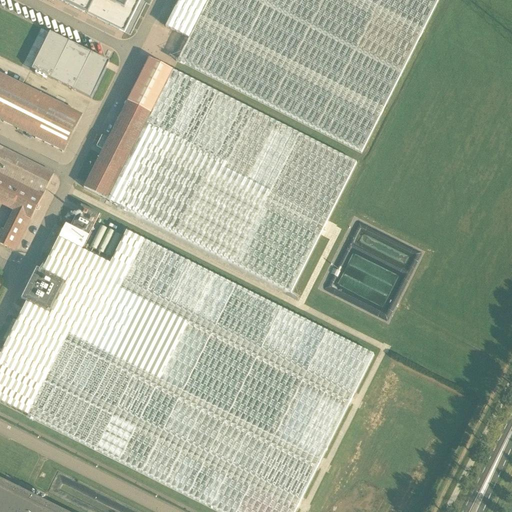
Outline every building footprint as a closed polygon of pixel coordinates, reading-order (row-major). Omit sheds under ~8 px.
[(57,0),(123,33),(140,0),(57,0)] [(177,61),(361,154),(440,0),(178,0),(165,28),(188,40),(177,61)] [(50,33),(32,69),(91,99),(109,62),(89,52),(50,33)] [(84,188),(93,193),(291,293),(357,163),(173,71),(149,58),(128,102),(84,188)] [(0,74),(0,120),(62,151),(80,115),(0,74)] [(31,219),(53,174),(0,147),(0,204),(13,211),(4,231),(0,229),(0,243),(14,250),(30,218),(31,219)] [(26,303),(0,354),(0,402),(218,511),(294,511),(373,356),(126,232),(110,264),(81,250),(99,214),(81,205),(70,227),(66,224),(42,271),(37,269),(21,301),(26,303)] [(0,511),(65,511),(0,479),(0,511)]
